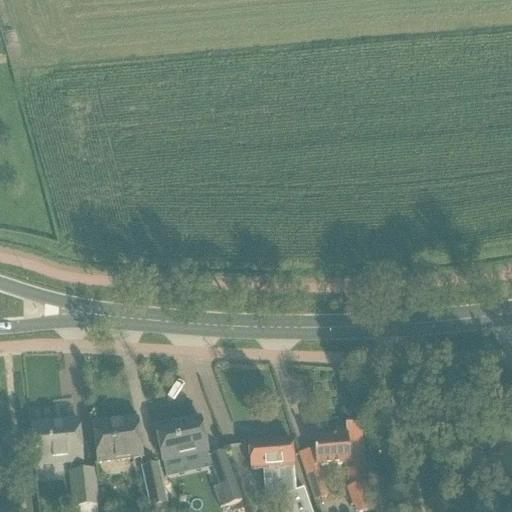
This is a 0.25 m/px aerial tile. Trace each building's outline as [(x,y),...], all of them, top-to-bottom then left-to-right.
[(154,429),(159,448),(162,463),(206,454),(199,419),(154,429)] [(92,426),(94,446),(97,465),(141,459),(136,420),(92,426)] [(30,426),(33,446),(35,469),(81,464),(77,421),(30,426)] [(317,468),(345,465),(346,489),(352,508),(354,507),(354,511),(362,511),(373,509),(365,484),(361,436),(347,437),(312,440),(315,468),(317,468)] [(308,511),(302,491),(294,493),(290,442),(248,446),(250,473),(264,472),(266,486),(267,486),(268,495),(281,493),(281,498),(285,511),(308,511)] [(223,454),(209,459),(219,487),(212,490),(219,510),(240,502),(223,454)] [(141,469),(149,508),(164,504),(157,466),(141,469)] [(317,468),(305,471),(315,501),(327,497),(317,468)] [(74,507),(74,511),(97,511),(97,506),(94,470),(68,472),(70,507),(74,507)]
